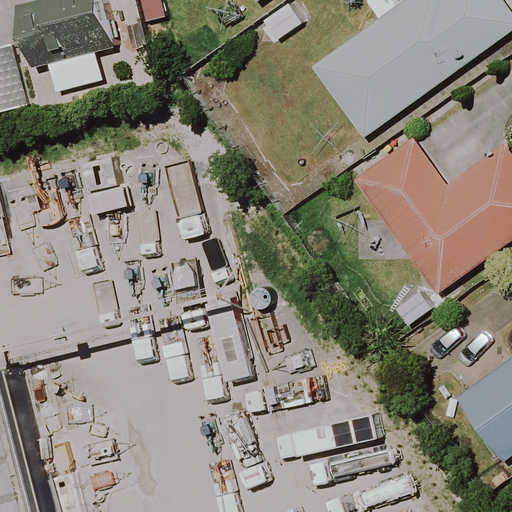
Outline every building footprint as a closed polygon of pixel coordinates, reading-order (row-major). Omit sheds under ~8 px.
[(117,85),(103,0),(28,0),(39,69),(56,67),(60,93),(117,85)] [(366,0),(382,21),(312,70),(361,139),(511,33),(511,12),(503,0),(366,0)] [(293,2),(260,23),(275,48),(309,26),(293,2)] [(22,45),(0,50),(0,114),(37,105),(22,45)] [(443,190),(411,143),(355,182),(434,296),(511,241),(511,161),(503,149),(443,190)] [(511,457),(511,361),(457,401),(503,464),(511,457)] [(82,511),(51,390),(0,403),(0,511),(82,511)]
